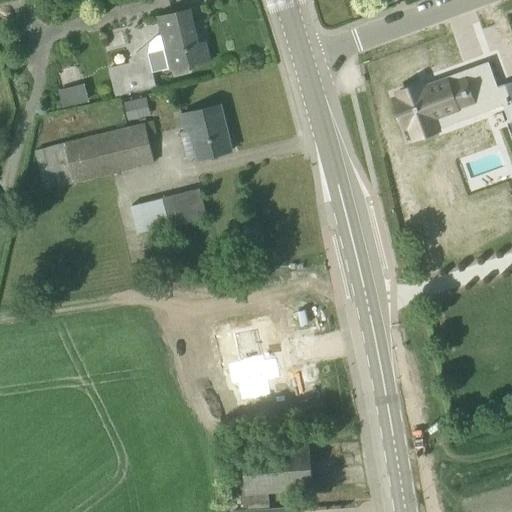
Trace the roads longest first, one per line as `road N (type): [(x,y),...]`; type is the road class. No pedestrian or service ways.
road 1 (secondary): [(406,511),(380,360),(303,60)]
road 2 (residential): [(340,49),(476,0)]
road 3 (track): [(376,489),(426,481),(511,448)]
